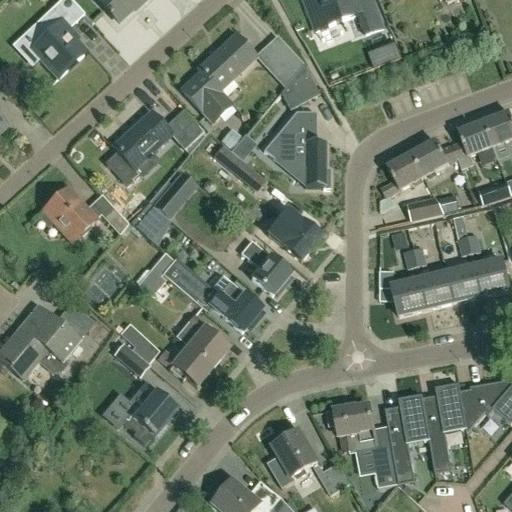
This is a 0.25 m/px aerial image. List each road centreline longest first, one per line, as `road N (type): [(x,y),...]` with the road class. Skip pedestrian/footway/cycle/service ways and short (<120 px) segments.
road 1 (residential): [(355,369),(361,158),(381,141),(511,91)]
road 2 (residential): [(216,0),(0,200)]
road 3 (residential): [(157,511),(245,409),(288,385),(355,369)]
road 4 (residential): [(355,369),(511,341)]
